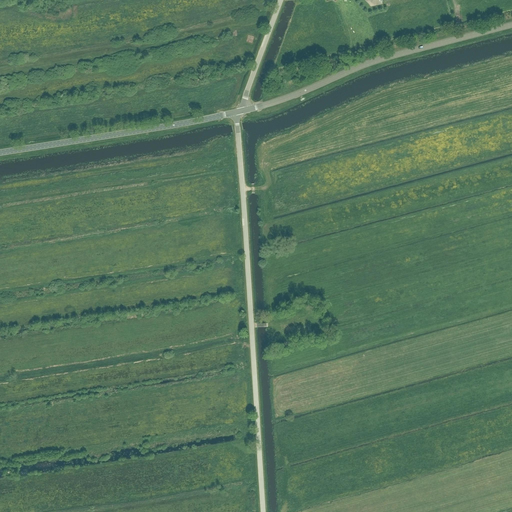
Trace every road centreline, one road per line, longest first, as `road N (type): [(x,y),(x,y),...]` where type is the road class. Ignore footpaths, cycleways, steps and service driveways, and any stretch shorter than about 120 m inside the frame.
road 1 (unclassified): [(262,511),(235,112)]
road 2 (tertiary): [(244,110),(382,57),(511,25)]
road 3 (tertiary): [(0,152),(235,112)]
